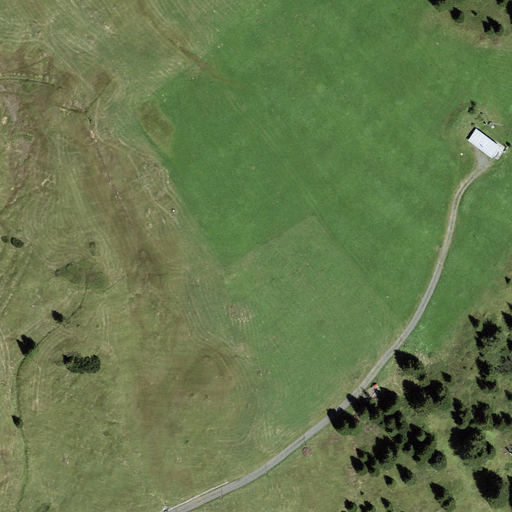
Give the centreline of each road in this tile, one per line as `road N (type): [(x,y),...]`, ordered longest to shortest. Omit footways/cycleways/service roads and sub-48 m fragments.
road 1 (track): [(369,375),(424,301),(461,160)]
road 2 (track): [(178,511),(263,471),(328,421),(369,375)]
